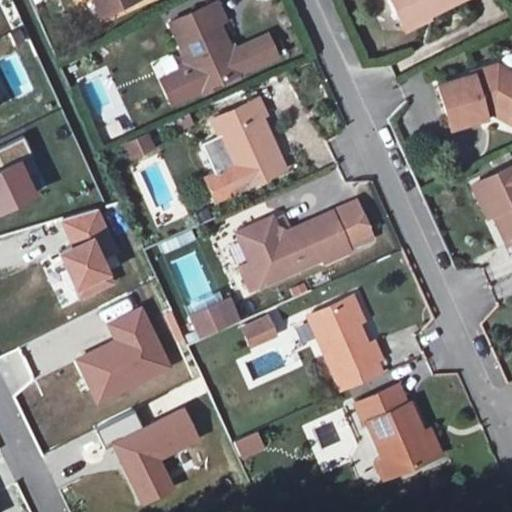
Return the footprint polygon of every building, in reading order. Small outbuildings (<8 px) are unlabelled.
[(91,0),(96,9),(116,0),(91,0)] [(388,0),(401,27),(457,0),(388,0)] [(216,4),(165,26),(193,92),(270,60),(261,39),(225,56),(214,29),(224,25),(216,4)] [(474,74),(437,86),(451,133),(485,124),(483,112),(496,108),(511,116),(511,111),(511,74),(508,73),(493,76),(490,63),(473,69),(474,74)] [(103,140),(132,131),(110,67),(81,76),(103,140)] [(390,79),(372,94),(388,115),(407,101),(390,79)] [(263,101),(213,122),(234,170),(207,182),(214,200),(283,170),(261,120),(270,116),(263,101)] [(129,162),(156,152),(149,133),(122,143),(129,162)] [(0,214),(40,195),(24,162),(34,157),(27,140),(0,153),(0,214)] [(511,170),(473,189),(485,215),(490,213),(505,245),(511,241),(511,170)] [(344,246),(367,235),(349,199),(286,229),(269,218),(234,234),(256,279),(251,282),(259,299),(323,269),(320,263),(346,250),(344,246)] [(203,243),(166,260),(193,318),(230,301),(203,243)] [(346,296),(306,314),(332,373),(380,351),(373,336),(365,339),(346,296)] [(230,301),(193,318),(203,340),(240,322),(230,301)] [(108,327),(117,345),(80,363),(98,401),(169,366),(142,311),(108,327)] [(250,349),(277,335),(266,312),(239,325),(250,349)] [(380,351),(332,373),(338,386),(386,365),(380,351)] [(390,388),(342,410),(352,432),(360,428),(384,484),(431,463),(406,407),(400,410),(390,388)] [(200,442),(185,411),(113,446),(144,509),(178,493),(162,460),(200,442)] [(242,457),(265,446),(259,432),(235,443),(242,457)]
